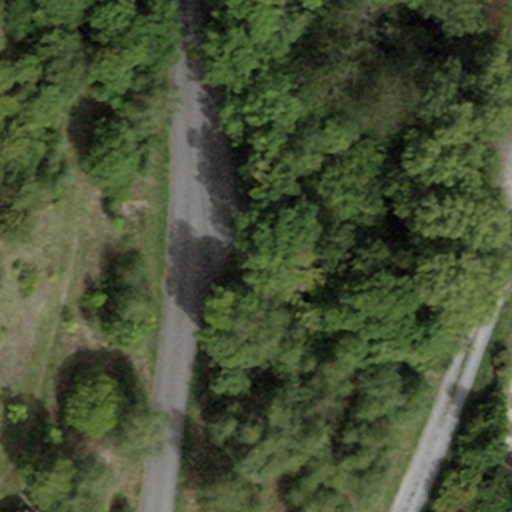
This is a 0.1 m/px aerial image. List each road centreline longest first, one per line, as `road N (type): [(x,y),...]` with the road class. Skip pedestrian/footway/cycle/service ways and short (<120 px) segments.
road 1 (unclassified): [(181,0),(190,165),(156,511)]
road 2 (track): [(402,511),(511,252)]
